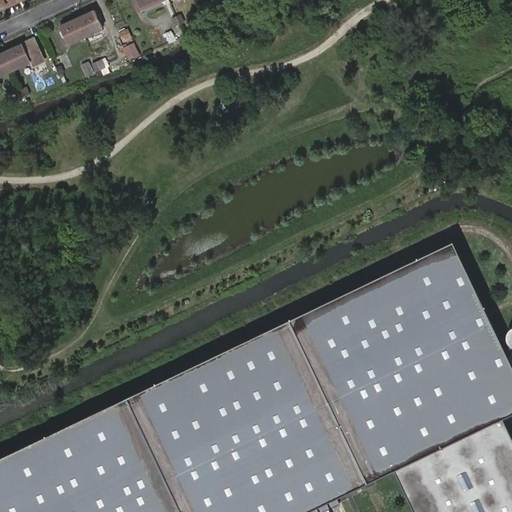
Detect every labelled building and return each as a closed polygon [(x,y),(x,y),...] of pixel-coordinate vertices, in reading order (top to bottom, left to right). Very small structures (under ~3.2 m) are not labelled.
[(85,34),(102,26),(94,9),(77,17),(85,34)] [(174,23),(179,21),(175,14),(170,16),(174,23)] [(60,25),(68,42),(85,34),(77,17),(60,25)] [(133,38),(128,29),(121,33),(125,42),(133,38)] [(173,31),(167,33),(172,44),(177,42),(173,31)] [(5,51),(13,69),(30,62),(32,66),(44,61),(35,39),(26,42),(28,47),(25,48),(23,44),(5,51)] [(0,53),(0,74),(13,69),(5,51),(0,53)] [(97,60),(100,67),(105,76),(112,73),(109,68),(111,67),(107,58),(103,60),(102,58),(97,60)] [(89,62),(82,65),(87,77),(95,74),(89,62)] [(63,65),(58,67),(62,75),(67,73),(63,65)] [(451,239),(125,394),(128,400),(181,511),(302,511),(395,468),(415,511),(511,511),(511,435),(503,416),(511,411),(511,325),(509,327),(507,331),(506,333),(504,329),(496,333),(451,239)] [(181,511),(128,400),(0,461),(0,511),(181,511)]
